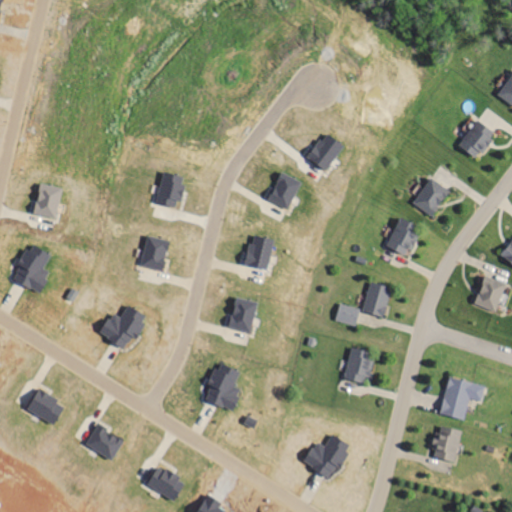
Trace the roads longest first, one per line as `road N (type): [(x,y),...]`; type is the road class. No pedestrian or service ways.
road 1 (residential): [(148,411),(185,356),(228,186),(243,156),(294,93),(318,87)]
road 2 (residential): [(374,511),(446,268),(511,176)]
road 3 (residential): [(305,511),(0,315)]
road 4 (residential): [(0,200),(46,0)]
